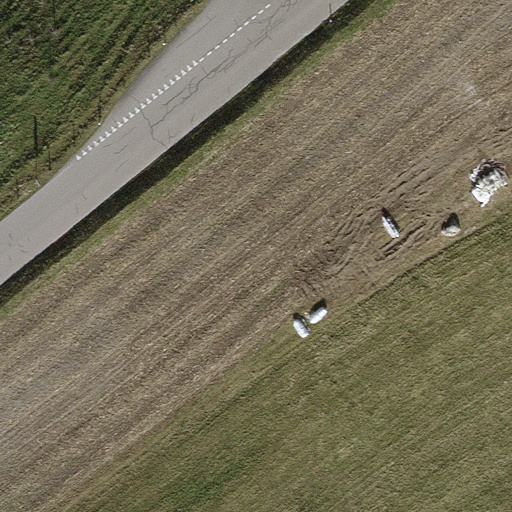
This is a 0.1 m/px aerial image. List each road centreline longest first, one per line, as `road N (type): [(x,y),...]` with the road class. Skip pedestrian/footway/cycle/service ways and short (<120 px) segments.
road 1 (tertiary): [(0,255),(209,86)]
road 2 (tertiary): [(209,86),(316,0)]
